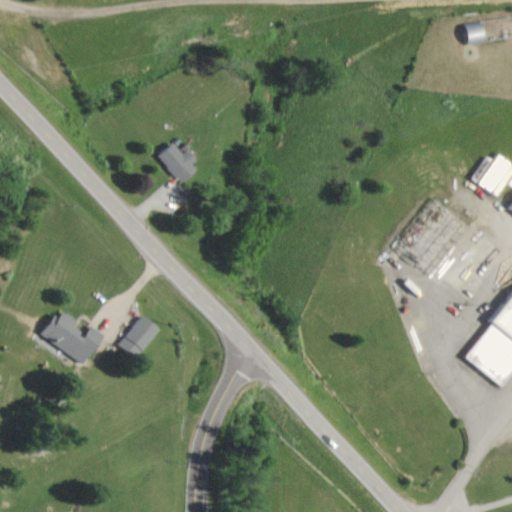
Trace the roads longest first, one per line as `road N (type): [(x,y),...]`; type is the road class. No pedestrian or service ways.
road 1 (secondary): [(404,511),(0,85)]
road 2 (residential): [(195,511),(202,432),(247,349)]
